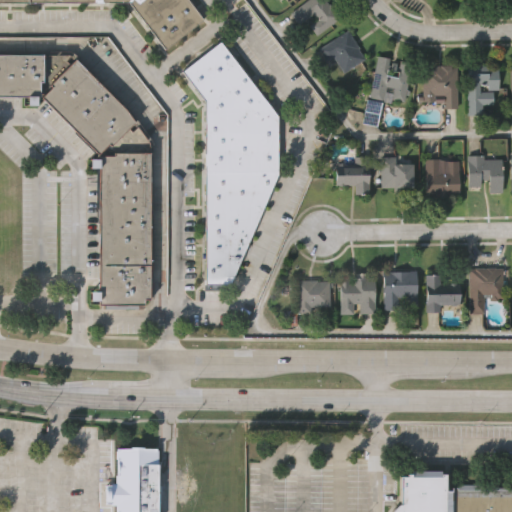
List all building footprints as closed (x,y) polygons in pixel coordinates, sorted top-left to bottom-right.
[(189,0),(203,18),(165,48),(130,0),(189,0)] [(304,0),(322,0),(326,4),(328,3),(339,16),(315,35),(307,25),(314,19),(310,14),(297,24),(288,13),(304,0)] [(319,48),(348,29),(360,47),(357,48),(364,59),(343,73),(332,56),(326,60),(319,48)] [(218,40),(275,115),(276,172),(229,282),(204,282),(203,100),(180,70),(218,40)] [(0,53),(43,53),(43,80),(39,80),(39,94),(37,94),(37,104),(28,104),(28,92),(0,92),(0,53)] [(75,57),(126,107),(135,120),(111,144),(108,142),(98,152),(42,95),(52,85),(50,83),(75,57)] [(383,103),(369,100),(377,57),(389,59),(387,69),(397,71),(399,60),(412,62),(404,102),(391,99),(393,89),(386,88),(383,103)] [(441,108),(441,95),(434,95),(434,101),(421,101),(421,68),(427,68),(427,65),(450,65),(450,68),(457,68),(457,108),(441,108)] [(467,66),(488,66),(488,69),(498,69),(498,90),(488,90),(487,86),(480,86),(480,93),(492,93),(492,106),(482,106),(482,116),(468,116),(467,66)] [(148,297),(142,297),(142,304),(98,303),(98,299),(89,299),(89,290),(97,290),(98,167),(89,167),(89,157),(98,157),(98,155),(112,155),(112,151),(148,151),(148,297)] [(501,191),(487,191),(487,179),(479,179),(480,185),(467,185),(466,154),(482,154),(482,158),(500,157),(501,191)] [(371,155),(371,192),(355,192),(355,184),(336,184),(336,162),(344,162),(344,156),(354,156),(354,155),(371,155)] [(414,185),(400,186),(400,192),(395,192),(395,186),(382,186),(382,184),(376,184),(376,172),(381,172),(381,155),(406,155),(406,163),(413,162),(414,185)] [(457,196),(424,196),(423,158),(438,158),(438,168),(443,168),(443,159),(457,159),(457,196)] [(502,297),(496,297),(496,299),(488,299),(488,296),(482,296),(483,312),(468,312),(467,268),(501,267),(502,297)] [(416,269),(416,306),(403,306),(403,297),(398,297),(398,308),(383,308),(382,270),(416,269)] [(373,277),(374,313),(358,313),(358,303),(352,303),(352,313),(339,313),(339,277),(352,277),(352,273),(366,272),(367,277),(373,277)] [(458,303),(439,303),(440,311),(425,311),(425,273),(440,273),(440,282),(458,282),(458,303)] [(329,280),(330,306),(310,306),(310,312),(296,312),(296,279),(317,279),(317,280),(329,280)] [(113,511),(113,504),(104,504),(104,481),(114,481),(114,447),(157,447),(157,511),(113,511)] [(445,492),(448,492),(449,487),(456,487),(456,488),(511,488),(511,511),(392,511),(393,511),(398,508),(398,475),(445,476),(445,492)]
